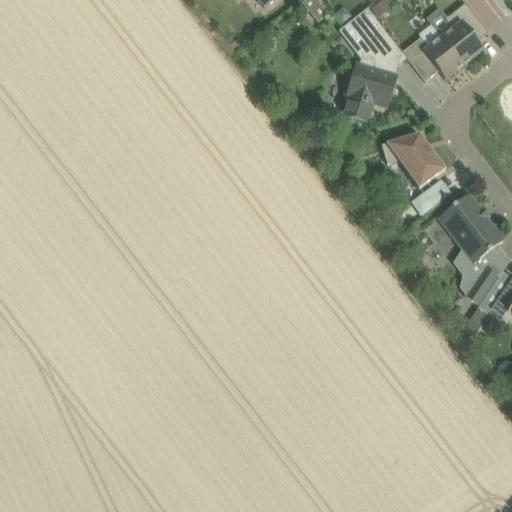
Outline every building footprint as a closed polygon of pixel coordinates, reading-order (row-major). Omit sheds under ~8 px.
[(257,0),(265,10),(277,0),(257,0)] [(316,0),(308,0),(299,8),(305,16),(309,13),(320,4),(316,0)] [(445,23),(452,31),(441,40),(442,41),(441,42),(463,68),(484,52),(477,43),(488,35),(465,8),(445,23)] [(367,40),(382,29),(367,11),(337,34),(360,63),(367,40)] [(423,42),(408,53),(413,60),(422,53),(445,82),(463,68),(441,42),(442,41),(441,40),(431,27),(419,37),(423,42)] [(379,60),(367,56),(362,69),(357,68),(348,100),(351,101),(346,118),(366,124),(372,105),(387,110),(396,79),(395,79),(376,73),(379,60)] [(425,155),(419,136),(382,148),(388,169),(399,165),(419,192),(445,172),(431,152),(430,153),(425,155)] [(421,217),(450,194),(440,181),(410,203),(421,217)] [(503,243),(467,197),(439,220),(475,265),(503,243)] [(499,278),(485,269),(465,299),(479,309),(499,278)] [(511,281),(491,312),(506,323),(510,316),(511,317),(511,281)] [(475,337),(488,318),(477,311),(465,329),(475,337)] [(450,321),(463,330),(469,322),(455,314),(450,321)] [(498,368),(497,377),(503,383),(511,384),(511,362),(505,362),(498,368)]
